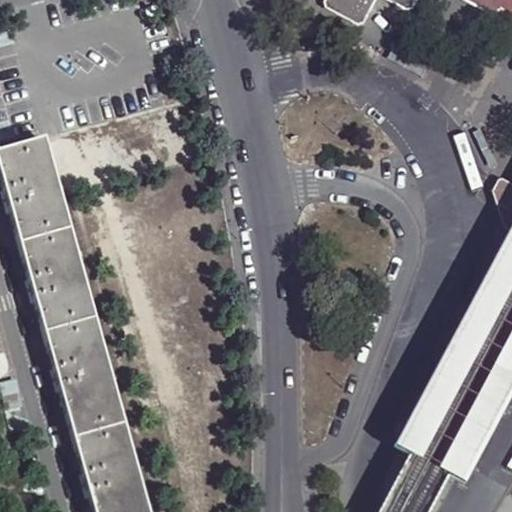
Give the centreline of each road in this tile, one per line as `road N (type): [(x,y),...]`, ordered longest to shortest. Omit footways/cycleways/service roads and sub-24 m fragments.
road 1 (unclassified): [(240,83),(267,195),(281,338),(277,511)]
road 2 (residential): [(63,511),(0,282)]
